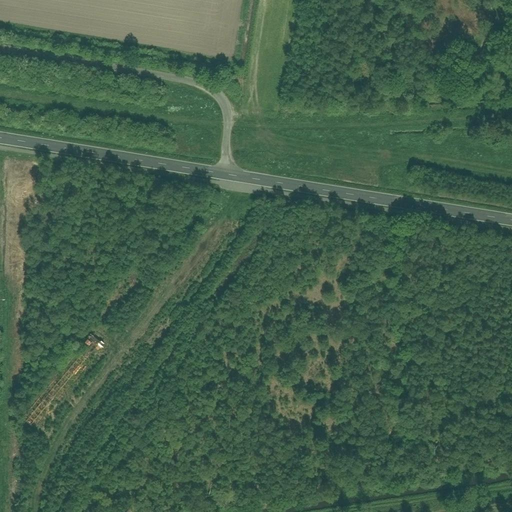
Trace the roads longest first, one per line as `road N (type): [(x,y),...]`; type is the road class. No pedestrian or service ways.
road 1 (track): [(251,180),(63,427),(26,511)]
road 2 (residential): [(224,176),(230,110),(223,93),(188,77),(0,46)]
road 3 (tertiary): [(224,176),(511,219)]
road 4 (tertiary): [(0,138),(224,176)]
